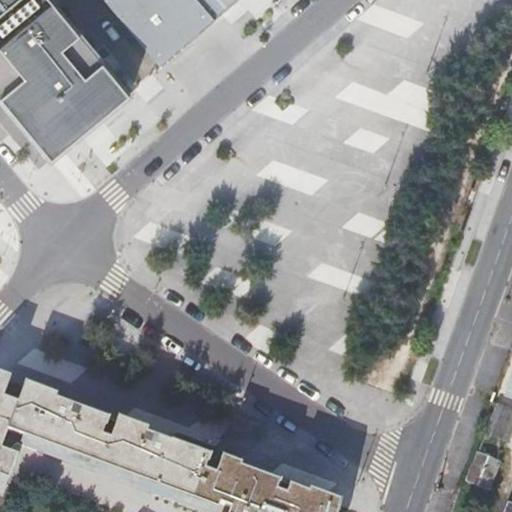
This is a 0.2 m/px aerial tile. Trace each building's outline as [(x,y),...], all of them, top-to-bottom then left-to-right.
[(0,0),(0,99),(50,160),(95,124),(131,93),(53,0),(103,0),(162,67),(188,45),(236,3),(239,0),(0,0)] [(336,511),(339,502),(309,491),(308,493),(256,473),(241,467),(242,464),(222,457),(220,461),(209,457),(210,455),(172,441),(171,443),(147,434),(148,431),(118,419),(117,423),(56,400),(58,396),(26,384),(25,385),(10,379),(11,378),(0,374),(0,481),(8,483),(15,464),(5,460),(13,451),(34,459),(37,451),(152,494),(149,502),(175,511),(336,511)] [(511,415),(500,411),(488,440),(508,448),(511,437),(511,415)] [(152,494),(37,451),(34,459),(149,502),(152,494)] [(480,461),(469,489),(490,497),(500,469),(480,461)]
